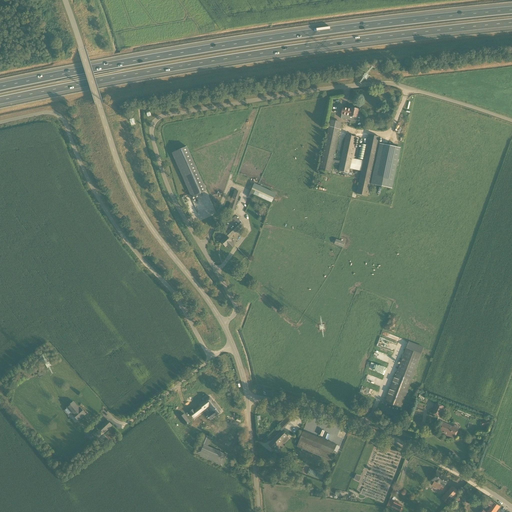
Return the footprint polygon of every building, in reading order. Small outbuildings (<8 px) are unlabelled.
[(341,115),(342,115),(341,118),(355,121),(358,109),(351,108),(351,109),(342,108),(341,115)] [(356,148),(355,148),(357,137),(346,135),(340,161),(333,160),(341,122),(330,120),(319,171),(330,173),(333,162),(340,163),(338,171),(349,173),(350,169),(361,171),(357,194),(367,196),(379,137),(369,135),(364,161),(354,159),(356,148)] [(361,144),(358,159),(363,160),(366,145),(361,144)] [(400,148),(379,144),(371,184),(392,189),(400,148)] [(187,147),(172,153),(192,197),(206,191),(187,147)] [(255,183),(249,197),(253,199),(254,197),(272,204),(277,192),(255,183)] [(235,190),(225,219),(231,221),(240,192),(235,190)] [(190,194),(183,197),(187,205),(189,204),(191,207),(195,205),(190,194)] [(240,228),(236,223),(224,234),(226,236),(221,241),(226,247),(227,246),(230,249),(235,245),(231,242),(232,242),(229,239),(240,228)] [(335,241),(334,244),(343,248),(343,245),(345,242),(336,239),(335,241)] [(421,354),(406,348),(385,403),(400,409),(421,354)] [(216,415),(216,416),(221,412),(222,411),(221,411),(215,402),(214,402),(214,403),(209,397),(207,398),(206,397),(204,399),(205,400),(204,401),(205,401),(200,405),(204,410),(209,406),(216,415)] [(66,410),(66,411),(68,414),(69,414),(71,412),(73,414),(72,414),(78,421),(85,414),(80,408),(79,409),(73,402),(67,408),(66,410)] [(432,413),(439,417),(443,407),(436,404),(432,413)] [(190,412),(189,412),(190,412),(191,414),(193,418),(198,414),(195,410),(195,411),(193,409),(190,412)] [(236,409),(225,438),(234,441),(245,413),(236,409)] [(179,417),(179,418),(180,418),(186,426),(187,424),(188,424),(190,422),(184,414),(180,418),(179,417)] [(289,415),(277,427),(281,431),(293,419),(289,415)] [(112,425),(107,420),(98,428),(104,434),(112,425)] [(349,429),(339,425),(321,420),(319,438),(336,445),(341,447),(345,439),(349,429)] [(454,425),(453,427),(442,423),(439,431),(446,434),(445,435),(454,439),(459,427),(454,425)] [(283,444),(289,438),(282,431),(269,444),(274,449),(281,442),(283,444)] [(299,441),(332,454),(336,445),(319,438),(303,432),(299,441)] [(208,447),(212,438),(203,434),(194,455),(222,466),(227,455),(208,447)] [(332,454),(299,441),(297,447),(330,460),(332,454)] [(310,468),(307,474),(320,479),(323,473),(310,468)] [(442,486),(444,488),(448,480),(440,476),(441,475),(437,473),(432,481),(437,483),(437,485),(435,488),(439,491),(442,486)] [(442,499),(448,505),(457,495),(450,489),(442,499)] [(401,511),(403,506),(390,499),(387,505),(401,511)] [(495,511),(500,507),(493,502),(493,503),(489,500),(486,504),(490,507),(486,511),(485,511),(484,510),(482,511),(495,511)]
